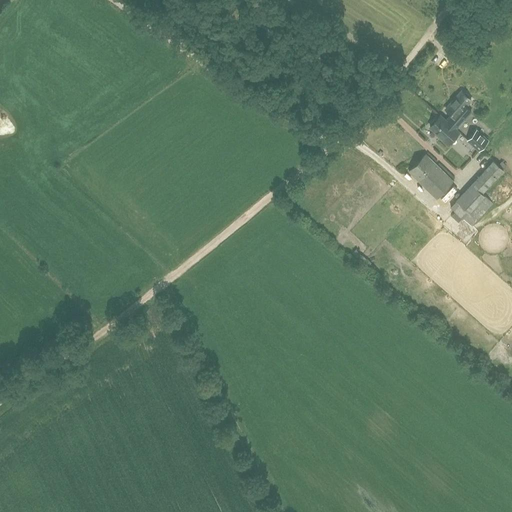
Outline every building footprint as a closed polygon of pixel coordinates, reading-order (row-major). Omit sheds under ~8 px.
[(447,122),(456,131),(472,114),(466,109),(473,102),(471,100),(471,98),(468,95),(466,95),(463,93),(447,110),(452,116),(447,122)] [(447,122),(441,116),(437,120),(435,120),(432,123),(432,126),(430,127),(441,138),(440,139),(447,146),(459,134),(456,131),(447,122)] [(488,144),(476,133),(467,142),(478,153),(488,144)] [(436,198),(453,181),(425,154),(409,171),(436,198)] [(482,193),(503,170),(493,161),(451,207),(472,226),(493,203),(482,193)] [(440,200),(445,204),(454,193),(449,189),(440,200)] [(454,217),(446,226),(459,235),(462,231),(456,226),(459,222),(454,217)]
